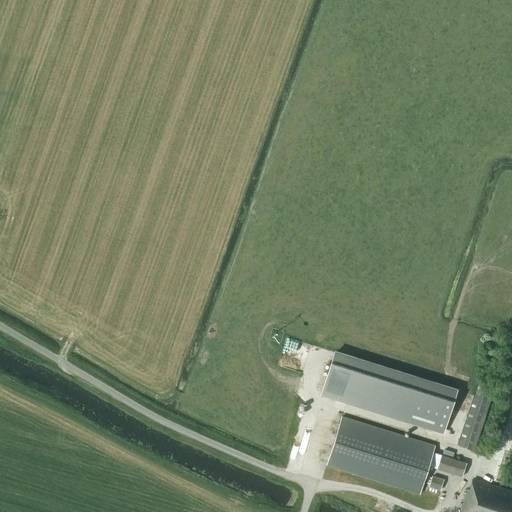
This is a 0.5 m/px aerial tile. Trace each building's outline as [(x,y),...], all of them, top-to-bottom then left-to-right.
[(334,352),(321,393),(444,432),(457,390),(334,352)] [(473,450),(495,385),(480,380),(459,445),(473,450)] [(327,465),(384,483),(420,494),(428,466),(462,476),(466,463),(433,452),(435,445),(342,416),(327,465)] [(433,476),(430,487),(440,490),(443,479),(433,476)] [(469,489),(468,488),(460,511),(511,511),(511,491),(472,479),(469,489)]
